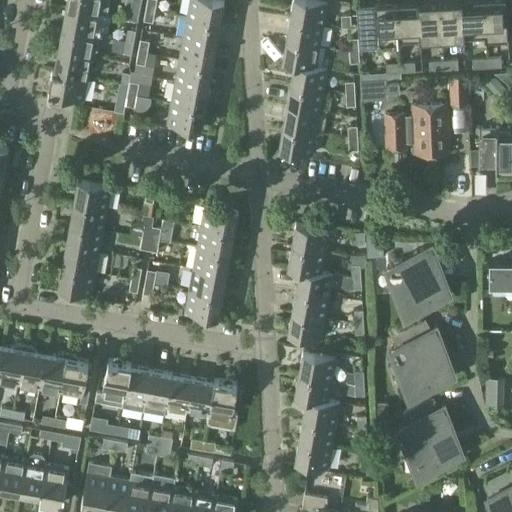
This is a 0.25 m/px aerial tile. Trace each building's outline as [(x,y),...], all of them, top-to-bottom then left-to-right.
[(108,0),(67,0),(66,7),(99,13),(106,14),(108,0)] [(139,11),(141,0),(131,0),(130,10),(139,11)] [(147,0),(146,8),(154,9),(155,0),(147,0)] [(190,0),(187,16),(220,22),(224,0),(190,0)] [(293,0),(290,17),(323,23),(327,1),(321,0),(293,0)] [(400,38),(421,36),(419,0),(398,1),(400,38)] [(421,36),(442,35),(440,0),(424,0),(419,0),(421,36)] [(440,0),(442,35),(464,34),(461,0),(440,0)] [(461,0),(464,34),(485,33),(483,0),(461,0)] [(483,0),(485,33),(485,38),(508,36),(506,0),(483,0)] [(400,42),(400,38),(398,1),(375,3),(377,44),(400,42)] [(95,34),(99,13),(66,7),(62,28),(95,34)] [(152,22),(154,9),(146,8),(144,20),(152,22)] [(341,26),(350,26),(350,15),(341,15),(341,26)] [(217,42),(220,22),(187,16),(184,36),(217,42)] [(320,45),(323,23),(290,17),(286,39),(320,45)] [(92,55),(95,34),(62,28),(58,49),(92,55)] [(125,40),(134,41),(136,30),(127,29),(125,40)] [(213,64),(217,42),(184,36),(180,58),(213,64)] [(349,50),(359,50),(358,38),(348,39),(349,50)] [(316,66),(320,45),(286,39),(283,60),(294,62),(316,66)] [(132,53),(134,41),(125,40),(123,52),(132,53)] [(138,50),(146,52),(148,41),(140,40),(138,50)] [(88,76),(92,55),(58,49),(55,70),(88,76)] [(144,64),(146,52),(138,50),(136,62),(144,64)] [(349,50),(350,63),(360,62),(359,50),(349,50)] [(486,58),(487,67),(501,66),(500,57),(486,58)] [(209,86),(213,64),(180,58),(176,80),(209,86)] [(473,68),(487,67),(486,58),(473,59),(473,68)] [(431,70),(444,69),(443,60),(430,61),(431,70)] [(443,60),(444,69),(458,69),(457,60),(443,60)] [(327,68),(316,66),(294,62),(291,83),(324,89),(327,68)] [(401,63),(402,72),(415,71),(414,62),(401,63)] [(387,73),(402,72),(401,63),(386,63),(387,73)] [(88,76),(55,70),(52,70),(48,92),(84,98),(88,76)] [(129,85),(130,82),(131,73),(128,72),(122,71),(120,83),(129,85)] [(511,73),(510,72),(495,72),(511,86),(511,73)] [(450,104),(467,103),(466,75),(449,75),(450,104)] [(496,96),(504,88),(494,77),(485,85),(496,96)] [(386,78),(361,79),(362,99),(387,97),(387,93),(386,87),(386,80),(386,78)] [(205,107),(209,86),(176,80),(172,101),(205,107)] [(345,93),(355,93),(354,81),(345,81),(345,93)] [(128,93),(136,94),(138,84),(130,82),(129,85),(128,93)] [(128,93),(129,85),(120,83),(118,95),(127,97),(128,93)] [(320,111),(324,89),(291,83),(287,105),(320,111)] [(134,106),(136,94),(128,93),(127,97),(125,105),(134,106)] [(355,93),(345,93),(346,105),(356,105),(355,93)] [(201,128),(205,107),(172,101),(168,122),(201,128)] [(415,153),(449,152),(448,103),(413,104),(413,113),(414,135),(415,153)] [(316,132),(320,111),(287,105),(283,126),(316,132)] [(109,132),(110,107),(79,106),(78,131),(109,132)] [(404,135),(414,135),(413,113),(403,114),(403,110),(385,110),(386,144),(404,143),(404,135)] [(312,153),(316,132),(283,126),(279,148),(312,153)] [(348,138),(357,137),(357,126),(347,126),(348,138)] [(511,127),(479,127),(479,150),(471,150),(471,166),(496,166),(496,170),(511,170),(511,127)] [(357,137),(348,138),(349,150),(358,150),(357,137)] [(0,168),(4,169),(8,147),(0,145),(0,168)] [(74,201),(107,207),(111,185),(78,179),(74,201)] [(155,200),(157,188),(149,187),(147,198),(155,200)] [(167,205),(170,193),(161,191),(159,203),(167,205)] [(103,229),(107,207),(74,201),(70,223),(103,229)] [(201,224),(234,230),(238,209),(205,203),(201,224)] [(292,245),(325,251),(329,228),(296,222),(292,245)] [(100,250),(103,229),(70,223),(66,244),(100,250)] [(150,237),(152,225),(143,223),(141,235),(150,237)] [(231,252),(234,230),(201,224),(197,246),(231,252)] [(150,237),(159,239),(161,227),(152,225),(150,237)] [(355,244),(365,244),(365,231),(354,232),(355,244)] [(382,237),(370,234),(370,256),(383,255),(382,237)] [(148,250),(150,237),(141,235),(139,248),(148,250)] [(156,251),(159,239),(150,237),(148,250),(156,251)] [(434,282),(432,243),(387,266),(392,276),(403,275),(405,313),(450,290),(445,281),(434,282)] [(96,271),(100,250),(66,244),(63,265),(96,271)] [(321,272),(325,251),(292,245),(288,266),(300,268),(321,272)] [(227,273),(231,252),(197,246),(193,267),(227,273)] [(511,260),(490,260),(489,285),(491,285),(491,284),(511,284),(511,260)] [(351,277),(361,277),(360,264),(351,265),(351,277)] [(92,293),(96,271),(63,265),(59,287),(92,293)] [(130,277),(139,279),(141,267),(132,266),(130,277)] [(223,294),(227,273),(193,267),(190,288),(223,294)] [(333,274),(321,272),(300,268),(296,289),(329,295),(333,274)] [(145,280),(154,282),(156,270),(147,269),(145,280)] [(137,291),(139,279),(130,277),(128,289),(137,291)] [(361,277),(351,277),(352,289),(361,289),(361,277)] [(151,294),(154,282),(145,280),(143,292),(151,294)] [(218,316),(223,294),(190,288),(185,310),(218,316)] [(325,318),(329,295),(296,289),(292,312),(325,318)] [(354,323),(363,322),(362,310),(353,311),(354,323)] [(321,338),(325,318),(292,312),(288,332),(321,338)] [(397,344),(391,347),(401,366),(408,366),(410,394),(454,371),(449,362),(438,362),(436,324),(431,327),(425,316),(392,333),(397,344)] [(363,322),(354,323),(354,335),(364,334),(363,322)] [(0,380),(18,383),(25,343),(24,343),(20,343),(16,344),(13,346),(3,344),(0,362),(0,380)] [(39,387),(46,352),(36,350),(34,347),(31,345),(27,344),(25,343),(18,383),(39,387)] [(299,373),(332,379),(336,356),(303,350),(299,373)] [(61,391),(68,351),(67,351),(63,351),(59,352),(55,354),(46,352),(39,387),(61,391)] [(69,351),(68,351),(61,391),(83,395),(82,399),(86,400),(90,381),(85,380),(89,360),(79,358),(76,355),(73,352),(69,351)] [(124,398),(130,365),(130,362),(109,359),(102,394),(97,393),(95,401),(122,406),(124,398)] [(145,402),(151,369),(130,365),(124,398),(145,402)] [(165,414),(166,406),(173,373),(151,369),(145,402),(144,410),(165,414)] [(354,383),(364,382),(363,370),(354,370),(354,383)] [(188,410),(194,376),(173,373),(166,406),(188,410)] [(328,400),(332,379),(299,373),(295,394),(307,397),(328,400)] [(209,413),(215,380),(194,376),(188,410),(209,413)] [(215,380),(209,413),(208,419),(234,424),(237,411),(232,410),(238,382),(216,378),(215,380)] [(364,382),(354,383),(355,395),(364,395),(364,382)] [(340,402),(328,400),(307,397),(303,419),(336,425),(340,402)] [(436,407),(431,397),(403,411),(408,422),(399,426),(409,445),(416,445),(418,473),(462,450),(457,441),(446,441),(444,403),(436,407)] [(377,417),(388,416),(388,403),(376,404),(377,417)] [(12,417),(13,409),(1,407),(0,414),(12,417)] [(13,409),(12,417),(23,419),(24,411),(13,409)] [(55,424),(56,417),(42,415),(41,422),(55,424)] [(357,428),(366,428),(365,415),(356,416),(357,428)] [(56,417),(55,424),(65,426),(66,419),(56,417)] [(332,446),(336,425),(303,419),(299,440),(332,446)] [(0,429),(9,431),(11,422),(0,420),(0,429)] [(11,422),(9,431),(20,433),(22,424),(11,422)] [(117,436),(119,426),(106,424),(104,434),(117,436)] [(119,426),(117,436),(127,438),(129,428),(119,426)] [(52,439),(53,430),(41,428),(39,437),(52,439)] [(366,428),(357,428),(357,441),(367,440),(366,428)] [(53,430),(52,439),(62,441),(64,432),(53,430)] [(159,444),(161,435),(149,433),(147,442),(159,444)] [(159,444),(171,446),(172,437),(161,435),(159,444)] [(114,449),(116,440),(104,438),(102,447),(114,449)] [(202,452),(204,441),(191,439),(189,449),(202,452)] [(116,440),(114,449),(126,451),(127,442),(116,440)] [(328,466),(332,446),(299,440),(295,460),(328,466)] [(204,441),(202,452),(213,454),(215,443),(204,441)] [(158,452),(159,444),(147,442),(145,450),(158,452)] [(169,455),(171,446),(159,444),(158,452),(169,455)] [(32,452),(26,459),(20,492),(41,497),(47,464),(41,454),(32,452)] [(200,465),(201,456),(191,454),(189,463),(200,465)] [(26,459),(5,455),(0,480),(0,488),(19,492),(26,459)] [(201,456),(200,465),(211,467),(212,458),(201,456)] [(232,471),(233,462),(222,460),(221,469),(232,471)] [(111,465),(90,461),(81,506),(103,510),(110,475),(111,465)] [(69,467),(47,463),(47,464),(41,497),(40,499),(63,503),(69,467)] [(367,477),(376,476),(375,466),(366,467),(367,477)] [(511,511),(511,467),(481,483),(496,511),(511,511)] [(146,511),(154,474),(132,470),(131,479),(125,511),(126,511),(146,511)] [(168,511),(175,475),(154,471),(154,474),(146,511),(168,511)] [(131,479),(110,475),(104,508),(125,511),(131,479)] [(190,511),(195,490),(173,486),(168,511),(190,511)] [(212,511),(216,494),(195,490),(190,511),(212,511)] [(336,511),(328,510),(328,496),(305,492),(301,511),(336,511)] [(235,511),(238,498),(216,494),(212,511),(235,511)] [(379,511),(378,497),(367,495),(366,503),(357,501),(352,511),(379,511)]
